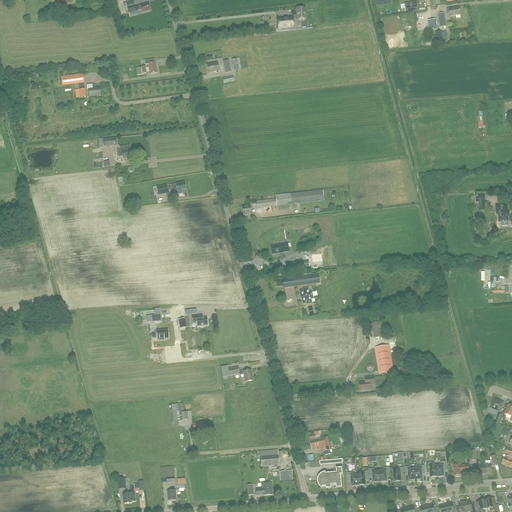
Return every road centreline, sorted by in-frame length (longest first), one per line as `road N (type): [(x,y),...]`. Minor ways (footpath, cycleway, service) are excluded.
road 1 (unclassified): [(307,500),(169,0)]
road 2 (residential): [(307,500),(511,482)]
road 3 (residential): [(170,511),(307,500)]
